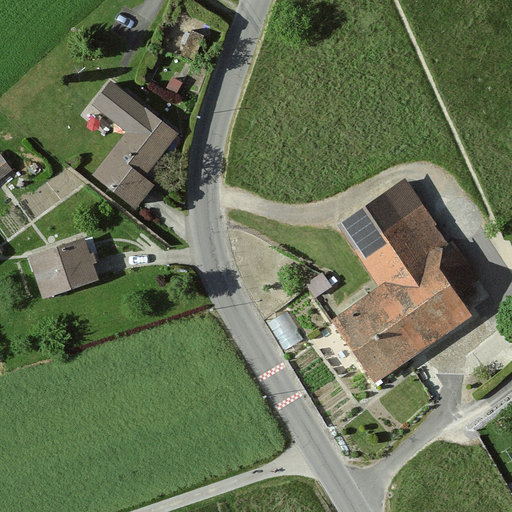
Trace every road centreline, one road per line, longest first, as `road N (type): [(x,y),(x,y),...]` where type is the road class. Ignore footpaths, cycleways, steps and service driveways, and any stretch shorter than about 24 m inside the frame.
road 1 (tertiary): [(253,0),(212,119),(200,211),(231,305),(350,511)]
road 2 (track): [(151,511),(319,458)]
